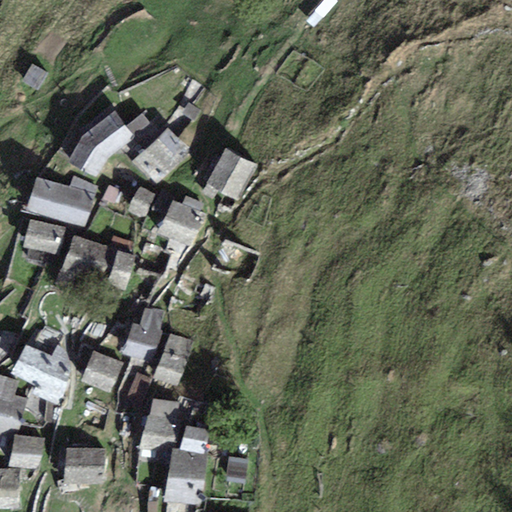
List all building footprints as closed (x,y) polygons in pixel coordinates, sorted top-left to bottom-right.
[(47,74),(32,65),(22,81),(37,90),(47,74)] [(133,137),(114,113),(82,137),(69,161),(95,176),(106,158),(133,137)] [(189,151),(168,130),(135,162),(156,183),(189,151)] [(255,166),(226,151),(208,184),(238,199),(255,166)] [(92,195),(37,179),(28,210),(84,225),(92,195)] [(118,190),(108,185),(103,197),(113,202),(118,190)] [(154,195),(140,188),(129,211),(144,218),(154,195)] [(204,216),(173,203),(160,232),(191,245),(204,216)] [(64,229),(31,221),(25,247),(58,254),(64,229)] [(134,257),(73,238),(58,283),(70,287),(74,273),(124,289),(134,257)] [(140,326),(134,325),(125,353),(152,362),(161,333),(158,332),(164,313),(145,311),(140,326)] [(192,343),(170,335),(155,377),(176,385),(192,343)] [(51,358),(26,346),(12,374),(37,386),(33,393),(58,404),(68,383),(70,371),(69,363),(66,353),(57,347),(51,358)] [(122,364),(94,353),(82,381),(110,393),(122,364)] [(0,433),(14,438),(25,400),(12,396),(16,382),(0,377),(0,433)] [(149,416),(147,416),(142,447),(172,452),(177,421),(174,420),(177,404),(152,400),(149,416)] [(208,431),(185,427),(182,449),(204,453),(208,431)] [(11,465),(38,469),(42,440),(15,436),(11,465)] [(104,450),(66,449),(66,482),(104,483),(104,450)] [(206,454),(173,450),(167,499),(200,504),(206,454)] [(247,460),(229,458),(226,481),(244,483),(247,460)] [(19,470),(0,469),(0,507),(18,508),(19,470)]
